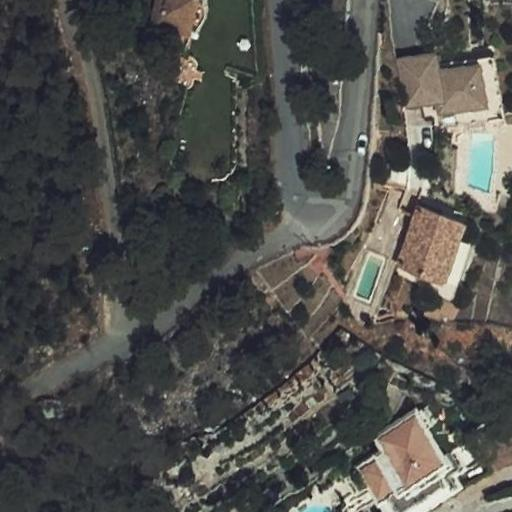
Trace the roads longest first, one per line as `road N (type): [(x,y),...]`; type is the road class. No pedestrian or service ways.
road 1 (residential): [(364,0),(345,206),(314,228),(297,223),(286,191),(277,0)]
road 2 (unknown): [(245,259),(197,366),(166,410),(39,511)]
